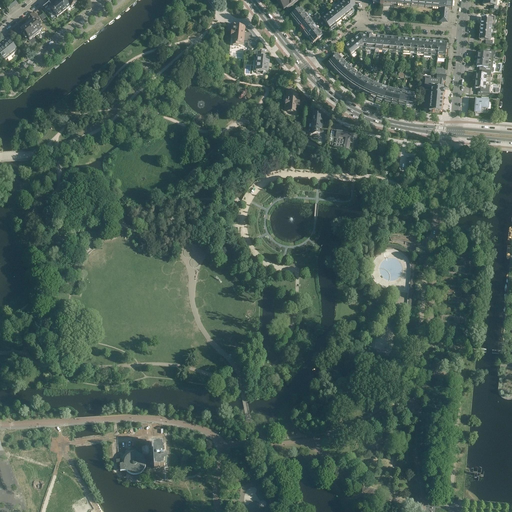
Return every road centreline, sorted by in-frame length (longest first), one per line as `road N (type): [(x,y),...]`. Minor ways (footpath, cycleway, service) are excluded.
road 1 (secondary): [(302,68),(363,118),(452,135)]
road 2 (secondary): [(453,128),(351,106),(306,64)]
road 3 (residential): [(0,82),(101,8)]
